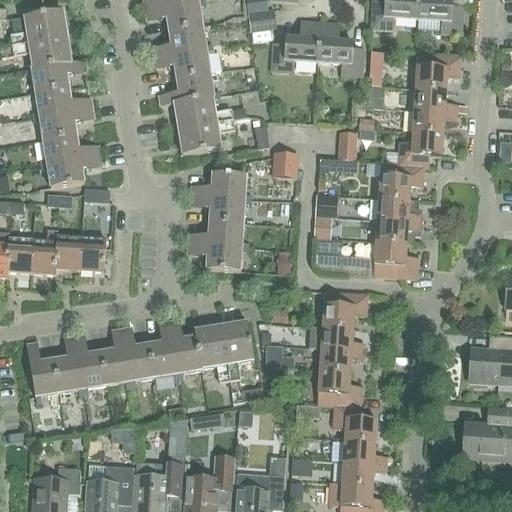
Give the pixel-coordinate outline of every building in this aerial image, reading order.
[(145,14),(198,6),(197,0),(163,0),(163,1),(144,4),(145,14)] [(265,0),(245,0),(248,16),(267,13),(265,0)] [(393,21),(417,23),(418,0),(385,0),(385,5),(373,4),(371,32),(392,33),(393,21)] [(462,38),(462,36),(464,10),(452,9),(452,2),(438,1),(438,0),(418,0),(417,23),(420,23),(419,32),(440,33),(440,36),(462,38)] [(202,29),(199,11),(198,6),(145,14),(147,24),(167,21),(169,35),(202,29)] [(248,17),(250,35),(275,31),(273,13),(248,17)] [(11,39),(12,49),(67,40),(63,14),(24,20),(27,37),(11,39)] [(294,64),(318,66),(320,26),(300,25),(299,42),(286,41),(285,48),(273,47),(271,75),(293,76),(294,64)] [(320,26),(318,66),(341,67),(341,79),(362,81),(364,53),(352,52),(352,45),(339,44),(340,27),(320,26)] [(153,61),(206,53),(202,29),(169,35),(171,48),(151,51),(153,61)] [(30,57),(33,72),(71,66),(67,40),(12,49),(14,59),(30,57)] [(176,82),(210,77),(206,53),(153,61),(154,72),(174,69),(176,82)] [(366,77),(386,80),(390,55),(369,53),(366,77)] [(417,58),(415,92),(446,94),(447,81),(459,81),(460,60),(417,58)] [(31,72),(35,97),(68,91),(66,78),(86,75),(84,64),(71,66),(33,72),(31,72)] [(511,87),(511,75),(501,75),(500,90),(506,91),(511,87)] [(161,109),(174,107),(212,101),(213,101),(210,77),(176,82),(179,95),(159,99),(161,109)] [(35,97),(39,120),(92,112),(90,101),(71,105),(68,91),(35,97)] [(446,94),(415,92),(414,114),(457,117),(457,109),(445,108),(446,94)] [(174,107),(178,133),(233,124),(231,114),(215,116),(212,101),(174,107)] [(39,120),(43,144),(76,139),(74,125),(94,122),(92,112),(39,120)] [(414,114),(412,135),(443,138),(443,129),(456,130),(457,117),(414,114)] [(359,132),(373,133),(374,124),(360,122),(359,132)] [(233,124),(178,133),(182,159),(221,153),(218,137),(234,134),(233,124)] [(267,141),(266,130),(255,132),(256,143),(267,141)] [(399,146),(398,168),(398,170),(424,171),(429,172),(429,159),(442,160),(443,138),(412,135),(412,147),(399,146)] [(339,136),(338,163),(355,164),(357,137),(339,136)] [(43,144),(47,168),(100,159),(98,149),(78,152),(76,139),(43,144)] [(267,141),(256,143),(258,153),(269,151),(267,141)] [(511,146),(499,146),(498,166),(510,167),(511,146)] [(285,181),(286,157),(274,157),(273,180),(285,181)] [(298,158),(286,157),(285,181),(296,182),(298,158)] [(100,159),(47,168),(51,192),(84,186),(81,173),(101,170),(100,159)] [(381,167),(379,202),(409,204),(410,190),(422,191),(424,171),(398,170),(398,168),(381,167)] [(246,179),(213,177),(212,190),(191,189),(191,200),(244,203),(246,179)] [(84,205),(109,207),(110,194),(84,192),(84,205)] [(47,210),(59,211),(60,199),(48,198),(47,210)] [(60,199),(59,211),(71,212),(72,200),(60,199)] [(329,200),(316,199),(315,220),(328,221),(329,200)] [(244,203),(191,200),(190,210),(210,211),(209,225),(243,227),(244,203)] [(379,202),(377,224),(420,226),(421,213),(414,213),(414,204),(409,204),(379,202)] [(0,216),(11,217),(11,205),(0,204),(0,216)] [(11,205),(11,217),(23,218),(23,206),(11,205)] [(328,221),(315,220),(314,242),(326,242),(328,221)] [(377,224),(376,245),(406,247),(411,248),(412,239),(419,240),(420,226),(377,224)] [(243,227),(209,225),(209,238),(188,237),(188,248),(241,251),(243,227)] [(33,244),(31,277),(55,279),(56,273),(58,246),(56,246),(57,240),(57,235),(47,234),(46,245),(33,244)] [(0,280),(7,281),(8,275),(9,249),(8,249),(8,243),(9,236),(0,235),(0,280)] [(57,240),(56,246),(58,246),(56,273),(79,274),(81,242),(57,240)] [(106,243),(81,242),(79,274),(104,276),(106,243)] [(8,243),(8,249),(9,249),(8,275),(31,277),(33,244),(8,243)] [(406,247),(376,245),(373,280),(417,283),(418,262),(405,261),(406,247)] [(188,248),(187,258),(207,259),(206,273),(240,275),(241,251),(188,248)] [(324,296),(322,331),(353,333),(354,319),(366,320),(367,299),(324,296)] [(179,323),(169,325),(177,378),(200,374),(195,341),(182,343),(179,323)] [(162,346),(148,349),(154,382),(177,378),(169,325),(158,327),(162,346)] [(254,364),(247,326),(221,330),(230,385),(240,383),(237,367),(254,364)] [(258,327),(261,348),(272,346),(268,326),(258,327)] [(221,330),(194,335),(195,341),(200,374),(202,374),(202,373),(217,370),(220,386),(230,385),(221,330)] [(132,331),(121,333),(130,385),(154,382),(148,349),(135,351),(132,331)] [(322,331),(321,352),(364,355),(364,347),(352,346),(353,333),(322,331)] [(114,354),(101,356),(106,389),(130,385),(121,333),(111,334),(114,354)] [(84,339),(74,340),(83,393),(106,389),(101,356),(88,358),(84,339)] [(496,354),(471,352),(469,385),(511,388),(511,340),(497,339),(496,354)] [(67,362),(54,364),(59,397),(83,393),(74,340),(64,342),(67,362)] [(59,397),(54,364),(40,366),(37,346),(26,348),(35,401),(59,397)] [(281,372),(281,350),(266,350),(265,372),(281,372)] [(321,352),(319,374),(350,376),(351,362),(363,363),(364,355),(321,352)] [(317,409),(334,410),(334,409),(360,410),(362,390),(349,390),(350,376),(319,374),(317,409)] [(241,394),(243,405),(264,402),(262,391),(241,394)] [(345,433),(344,444),(375,446),(377,424),(364,423),(365,411),(360,410),(334,409),(334,410),(333,432),(345,433)] [(464,460),(511,463),(511,413),(489,412),(488,428),(466,427),(464,460)] [(253,416),(240,415),(239,429),(252,430),(253,416)] [(344,444),(343,466),(386,469),(387,461),(374,460),(375,446),(344,444)] [(212,483),(187,481),(184,511),(216,511),(218,493),(231,494),(233,461),(214,459),(212,483)] [(136,480),(133,511),(165,511),(167,500),(182,501),(185,461),(168,460),(168,468),(150,467),(137,466),(136,480)] [(271,462),(270,480),(284,481),(285,463),(271,462)] [(292,462),(292,478),(302,479),(302,463),(292,462)] [(343,466),(342,487),(372,489),(373,476),(386,476),(386,469),(343,466)] [(88,485),(87,485),(85,511),(116,511),(117,509),(132,510),(134,471),(106,469),(106,470),(89,469),(88,485)] [(34,511),(64,511),(65,497),(78,498),(79,473),(58,472),(57,484),(36,483),(34,511)] [(268,511),(269,505),(283,506),(284,481),(270,480),(237,478),(234,511),(268,511)] [(302,488),(290,487),(289,503),(301,504),(302,488)] [(340,510),(340,511),(383,511),(384,504),(371,503),(372,489),(342,487),(329,487),(327,509),(340,510)]
